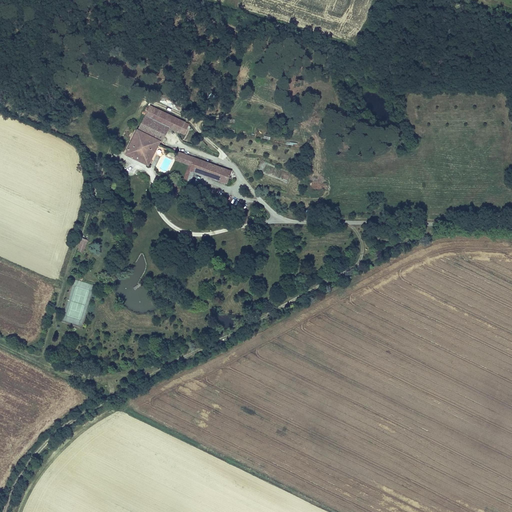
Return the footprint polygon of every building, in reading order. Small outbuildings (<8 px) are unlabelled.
[(145,115),(126,154),(149,165),(168,127),(180,132),(184,134),(188,124),(155,108),(149,106),(145,115)] [(178,151),(175,160),(189,165),(192,166),(195,157),(178,151)] [(232,170),(195,157),(192,166),(191,168),(190,171),(194,172),(227,183),(232,170)] [(188,167),(183,181),(190,184),(194,172),(190,171),(191,168),(188,167)] [(237,207),(234,214),(244,218),(247,212),(237,207)] [(83,254),(88,239),(82,238),(82,240),(79,249),(77,252),(83,254)]
